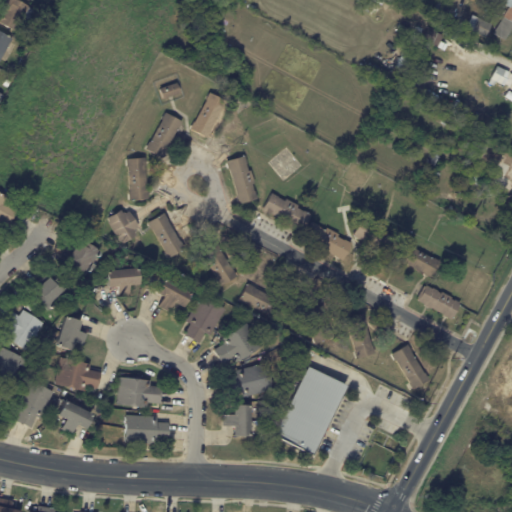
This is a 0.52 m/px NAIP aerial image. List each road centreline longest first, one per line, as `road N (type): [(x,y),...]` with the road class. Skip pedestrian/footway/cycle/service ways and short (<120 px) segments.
road 1 (tertiary): [(389,511),(278,484),(73,473),(0,458)]
road 2 (residential): [(195,180),(206,198),(484,345)]
road 3 (tertiary): [(511,295),(387,511)]
road 4 (residential): [(128,342),(191,381),(193,480)]
